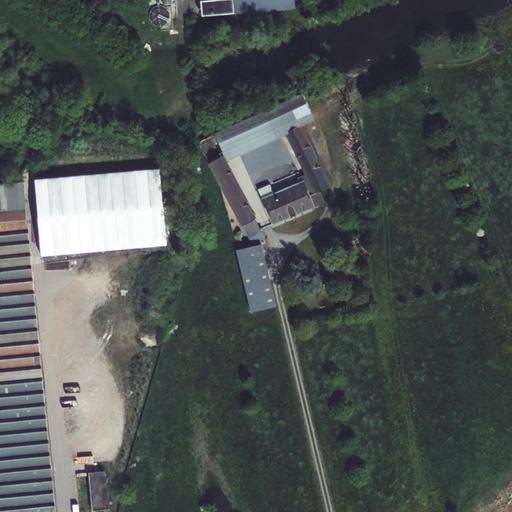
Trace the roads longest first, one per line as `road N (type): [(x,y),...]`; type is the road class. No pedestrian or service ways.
road 1 (unknown): [(63,511),(35,222)]
road 2 (track): [(331,511),(277,283),(279,243)]
